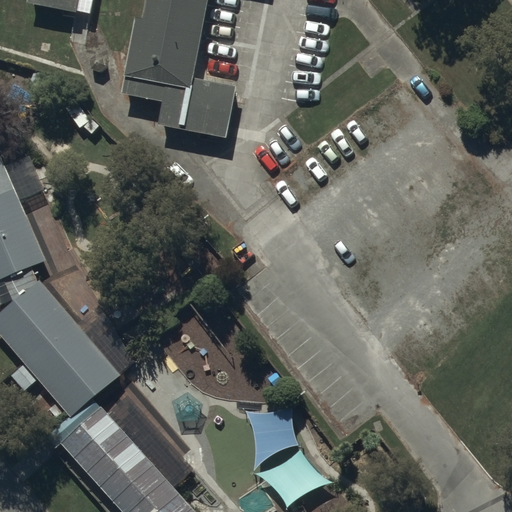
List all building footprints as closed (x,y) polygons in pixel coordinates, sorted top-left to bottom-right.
[(33,0),(33,7),(79,15),(81,0),(154,0),(149,26),(141,25),(128,98),(168,105),(164,128),(228,140),(237,92),(196,85),(212,0),(33,0)] [(32,40),(28,60),(69,67),(72,46),(32,40)] [(2,157),(0,157),(0,284),(7,282),(33,271),(48,264),(2,157)] [(422,349),(482,297),(469,281),(474,276),(499,307),(511,296),(511,292),(471,241),(455,254),(460,261),(379,324),(394,343),(409,332),(422,349)] [(75,421),(124,379),(43,286),(41,288),(33,271),(7,282),(18,307),(0,322),(0,333),(27,365),(75,421)] [(482,297),(422,349),(434,364),(496,315),(482,297)] [(193,511),(104,412),(65,448),(123,511),(193,511)]
